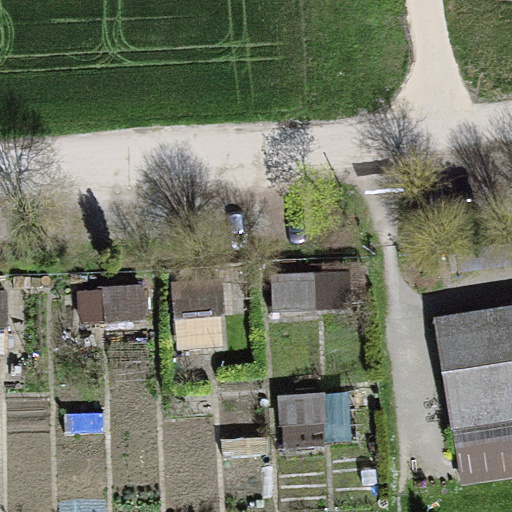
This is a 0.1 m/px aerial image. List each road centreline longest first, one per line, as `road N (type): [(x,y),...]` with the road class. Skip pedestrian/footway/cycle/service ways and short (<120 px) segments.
road 1 (track): [(402,511),(379,151)]
road 2 (track): [(429,0),(447,147)]
road 3 (track): [(511,287),(389,306)]
